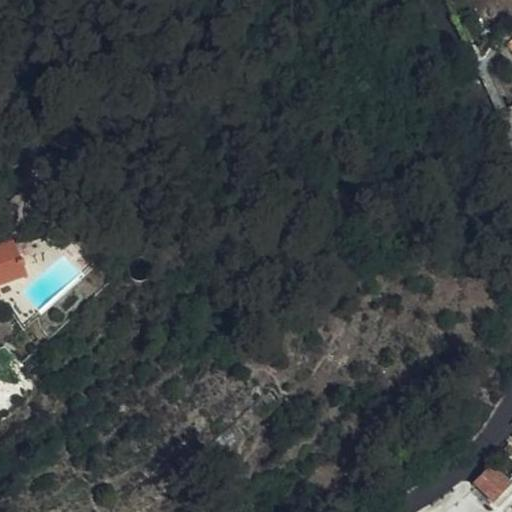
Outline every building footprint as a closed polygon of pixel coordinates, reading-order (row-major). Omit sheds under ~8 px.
[(504,53),(500,53),(496,55),(494,59),(494,64),(497,68),(502,69),(507,67),(509,63),(508,57),(504,53)] [(474,60),(481,75),(490,70),(483,56),(474,60)] [(0,245),(0,284),(26,274),(13,241),(0,245)] [(16,379),(16,354),(7,346),(0,349),(0,375),(4,378),(16,379)] [(486,465),(467,483),(487,502),(505,484),(486,465)] [(467,490),(445,511),(464,511),(470,509),(473,511),(485,511),(488,509),(467,490)]
